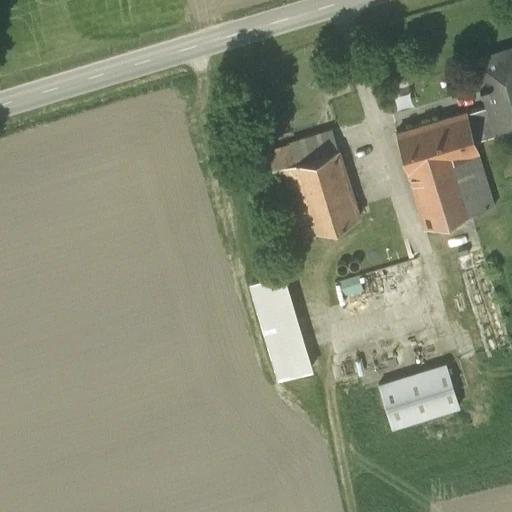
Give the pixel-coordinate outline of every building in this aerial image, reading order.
[(482,100),(395,126),(424,221),(492,201),(471,130),(488,125),(491,134),(511,127),(511,42),(468,55),(482,100)] [(338,147),(285,163),(305,231),(358,215),(338,147)] [(511,342),(511,331),(489,247),(462,254),(489,349),(511,342)] [(284,267),(247,279),(278,377),(315,366),(284,267)] [(446,359),(378,380),(392,425),(460,404),(446,359)]
